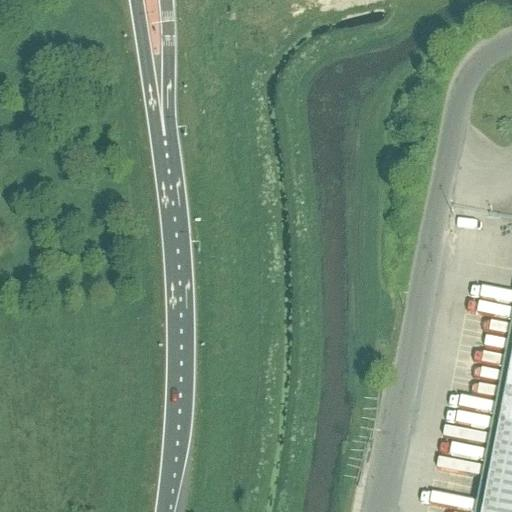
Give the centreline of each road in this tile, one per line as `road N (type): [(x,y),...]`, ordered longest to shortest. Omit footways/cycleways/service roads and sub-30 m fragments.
road 1 (unclassified): [(381,511),(461,94),(479,65),(511,44)]
road 2 (motorway): [(163,511),(176,284),(161,143)]
road 3 (motorway): [(161,143),(135,0)]
road 4 (motorway): [(161,143),(164,0)]
